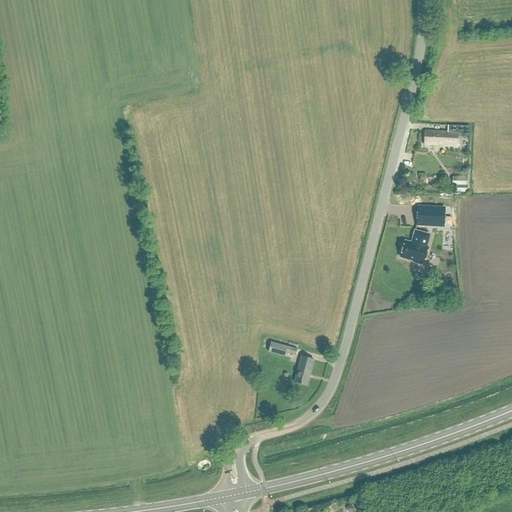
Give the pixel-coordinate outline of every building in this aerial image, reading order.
[(425,131),(424,145),(459,147),(459,137),(468,137),(468,127),(447,125),(447,132),(425,131)] [(467,177),(452,177),(452,186),(456,187),(456,192),(467,192),(467,177)] [(450,220),(450,211),(433,210),(433,219),(450,220)] [(405,241),(400,258),(413,261),(413,262),(422,265),(422,264),(423,264),(428,248),(426,247),(429,235),(415,231),(412,240),(414,240),(413,244),(405,241)] [(297,350),(287,347),(270,342),(268,353),(284,357),(286,353),(295,356),(297,350)] [(294,382),(307,386),(314,360),(301,357),(294,382)]
